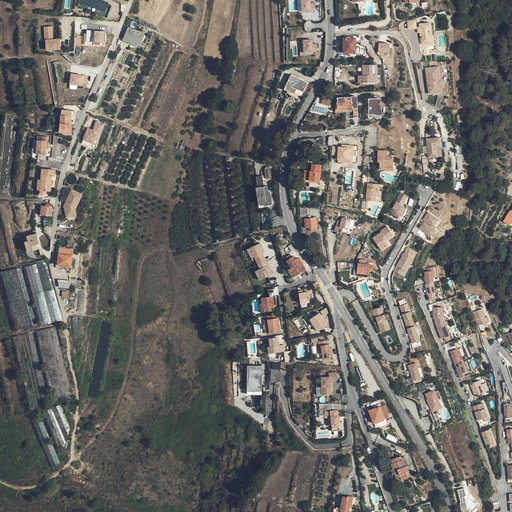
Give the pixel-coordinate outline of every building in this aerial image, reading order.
[(109,4),(99,0),(82,0),(82,2),(106,12),(109,4)] [(301,0),(302,12),(316,11),(316,2),(312,2),(311,0),(301,0)] [(418,28),(417,19),(408,20),(408,29),(418,28)] [(430,24),(420,26),(421,29),(422,34),(424,42),(428,42),(427,37),(433,36),(430,24)] [(139,46),(144,35),(129,28),(124,40),(139,46)] [(105,42),(106,31),(88,30),(87,41),(105,42)] [(53,31),(46,32),(47,49),(60,49),(60,39),(53,39),(53,31)] [(435,36),(433,36),(427,37),(428,42),(424,42),(424,44),(425,49),(429,53),(430,53),(429,47),(431,47),(431,45),(437,44),(435,36)] [(356,51),(356,53),(360,52),(360,44),(360,37),(343,37),(344,51),(356,51)] [(318,51),(318,43),(314,43),(314,39),(301,39),(301,55),(314,54),(314,52),(318,51)] [(379,42),(379,53),(391,52),(391,42),(379,42)] [(76,57),(68,51),(64,57),(72,62),(76,57)] [(363,76),(364,83),(378,82),(377,75),(377,65),(363,65),(363,76)] [(441,79),(439,66),(426,68),(428,82),(429,82),(429,84),(431,84),(431,85),(428,86),(429,94),(438,93),(437,84),(441,84),(441,79)] [(72,73),(71,84),(83,85),(83,82),(87,83),(89,75),(72,73)] [(289,79),(295,82),(297,83),(299,78),(291,74),(289,79)] [(380,75),(377,75),(378,82),(364,83),(364,85),(381,84),(380,75)] [(297,83),(295,82),(293,87),(297,89),(304,92),(308,82),(299,78),(297,83)] [(295,82),(289,79),(285,89),(295,93),(297,89),(293,87),(295,82)] [(318,97),(324,99),(325,98),(329,87),(325,85),(318,97)] [(339,102),(337,102),(337,109),(351,108),(354,108),(358,107),(357,97),(338,98),(339,102)] [(332,100),(325,98),(324,99),(323,103),(331,106),(332,100)] [(381,114),(381,98),(370,99),(370,114),(381,114)] [(75,111),(62,109),(62,113),(61,113),(59,131),(63,131),(63,134),(72,135),(73,124),(70,124),(71,115),(74,116),(75,111)] [(0,192),(10,193),(17,113),(6,112),(0,177),(0,192)] [(93,130),(88,128),(83,142),(89,144),(89,142),(94,144),(95,140),(98,133),(101,134),(105,125),(96,121),(93,130)] [(46,148),(47,142),(47,136),(38,135),(36,153),(45,154),(46,148)] [(443,136),(429,138),(432,158),(446,156),(443,136)] [(344,147),(337,147),(333,146),(332,155),(339,155),(338,162),(347,162),(347,160),(352,160),(354,146),(346,146),(346,145),(344,145),(344,147)] [(380,157),(380,161),(381,161),(381,165),(381,169),(386,169),(386,166),(395,167),(396,156),(391,156),(380,157)] [(307,174),(304,173),(303,181),(311,182),(311,180),(314,181),(320,181),(322,165),(312,164),(311,171),(307,170),(307,174)] [(50,182),(51,182),(51,176),(54,176),(55,169),(42,168),(41,179),(38,179),(37,189),(40,190),(40,194),(45,194),(46,190),(50,191),(50,185),(50,182)] [(459,190),(462,183),(456,180),(453,188),(459,190)] [(369,191),(367,191),(367,200),(380,201),(381,191),(381,184),(368,183),(368,187),(369,187),(369,191)] [(261,205),(265,204),(273,203),(270,191),(269,191),(267,185),(258,187),(261,205)] [(75,204),(77,205),(82,194),(72,189),(65,204),(66,205),(65,208),(66,218),(74,216),(73,209),(75,204)] [(402,208),(404,209),(403,206),(402,206),(405,201),(404,201),(407,196),(400,192),(397,197),(398,198),(390,212),(397,217),(402,216),(405,211),(402,209),(402,208)] [(75,208),(77,205),(75,204),(73,209),(74,216),(66,218),(67,220),(77,218),(75,208)] [(52,205),(51,205),(46,205),(41,205),(41,214),(52,215),(52,205)] [(433,226),(438,219),(428,212),(424,218),(427,221),(425,223),(424,222),(419,228),(425,233),(427,232),(430,235),(432,234),(435,231),(434,229),(431,226),(432,225),(433,226)] [(318,226),(316,217),(305,218),(306,227),(312,226),(318,226)] [(350,219),(342,217),(341,221),(339,221),(338,226),(336,226),(335,231),(342,233),(342,231),(347,233),(348,228),(349,228),(350,219)] [(384,246),(385,247),(387,245),(384,239),(386,238),(386,239),(393,235),(387,226),(380,230),(381,232),(382,233),(380,234),(379,233),(373,238),(380,249),(384,246)] [(27,235),(29,240),(25,241),(28,252),(39,249),(38,244),(40,243),(38,232),(27,235)] [(255,270),(259,280),(274,274),(261,242),(247,248),(252,260),(256,258),(260,268),(255,270)] [(409,259),(414,251),(406,247),(400,258),(410,264),(412,260),(409,259)] [(66,267),(71,267),(72,254),(59,254),(57,265),(66,266),(66,267)] [(297,275),(302,272),(306,269),(299,258),(296,259),(294,256),(288,260),(292,267),(289,270),(293,277),(297,275)] [(408,268),(410,264),(400,258),(393,271),(400,275),(405,267),(408,268)] [(359,263),(358,268),(358,275),(368,276),(373,277),(374,270),(373,270),(373,264),(366,263),(366,260),(361,260),(361,263),(359,263)] [(41,325),(62,320),(47,262),(26,267),(41,325)] [(423,268),(424,271),(428,270),(430,277),(433,277),(431,267),(423,268)] [(22,268),(2,272),(18,332),(37,326),(22,268)] [(430,281),(430,277),(428,270),(424,271),(421,271),(423,283),(430,281)] [(70,280),(58,279),(60,287),(69,288),(70,280)] [(427,299),(433,297),(432,294),(433,293),(430,285),(432,285),(430,281),(423,283),(422,284),(427,299)] [(303,303),(310,302),(308,292),(303,293),(303,291),(301,291),(303,303)] [(274,310),(272,297),(259,299),(261,312),(274,310)] [(407,308),(405,303),(399,305),(405,323),(413,321),(408,307),(407,308)] [(433,321),(434,324),(442,321),(444,320),(440,320),(439,306),(430,306),(430,317),(433,317),(433,321)] [(378,314),(380,313),(382,312),(380,307),(371,311),(374,318),(375,318),(381,332),(388,330),(394,346),(401,343),(390,312),(380,316),(379,316),(378,314)] [(475,325),(484,322),(482,316),(479,308),(470,311),(475,325)] [(327,325),(319,313),(310,319),(318,331),(327,325)] [(280,332),(278,318),(267,320),(269,334),(280,332)] [(103,321),(97,355),(89,397),(98,398),(106,358),(112,322),(103,321)] [(412,342),(418,340),(417,336),(418,335),(413,321),(405,323),(412,342)] [(446,335),(444,329),(443,325),(444,325),(442,321),(434,324),(439,338),(442,337),(446,335)] [(56,326),(37,331),(52,399),(71,395),(56,326)] [(31,410),(49,404),(32,332),(14,337),(31,410)] [(278,346),(277,343),(276,338),(269,339),(270,353),(285,352),(284,345),(279,346),(278,346)] [(333,357),(332,352),(331,352),(330,348),(330,344),(329,344),(328,340),(318,342),(319,346),(321,346),(322,354),(323,359),(333,357)] [(459,360),(455,348),(448,351),(453,362),(459,360)] [(464,371),(461,364),(459,360),(453,362),(459,378),(463,376),(462,372),(464,371)] [(422,378),(419,368),(417,363),(409,365),(413,378),(409,379),(412,387),(416,385),(415,381),(422,378)] [(263,391),(263,365),(248,365),(248,391),(263,391)] [(332,394),(332,380),(338,381),(338,373),(330,373),(330,376),(323,376),(322,386),(324,386),(323,394),(332,394)] [(484,391),(480,383),(479,383),(478,380),(469,383),(473,395),(484,391)] [(436,389),(424,394),(432,412),(443,408),(436,389)] [(481,403),(472,406),(477,420),(482,418),(486,417),(481,403)] [(331,404),(318,404),(319,413),(324,413),(325,418),(327,418),(330,418),(331,426),(332,432),(339,431),(338,422),(337,417),(337,411),(332,411),(331,404)] [(60,405),(43,411),(59,448),(64,446),(70,427),(60,405)] [(380,406),(369,410),(374,423),(385,419),(380,406)] [(39,412),(31,415),(52,467),(60,463),(39,412)] [(485,444),(493,441),(489,429),(481,432),(485,444)] [(394,472),(392,473),(391,473),(392,475),(395,474),(398,483),(402,481),(402,479),(407,477),(408,477),(411,476),(407,466),(405,467),(400,456),(395,458),(390,460),(393,469),(394,472)] [(465,488),(458,489),(461,500),(463,502),(461,503),(462,505),(463,511),(477,511),(476,508),(486,500),(475,503),(466,492),(465,488)] [(351,506),(353,496),(348,495),(348,497),(343,496),(342,504),(343,504),(342,509),(341,511),(350,511),(351,506)]
